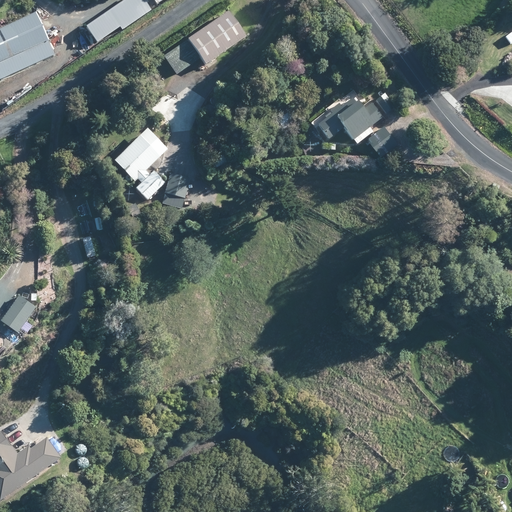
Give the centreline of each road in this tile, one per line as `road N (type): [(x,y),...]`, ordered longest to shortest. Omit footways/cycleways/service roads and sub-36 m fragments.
road 1 (residential): [(359,0),(458,131),(511,170)]
road 2 (residential): [(174,0),(0,118)]
